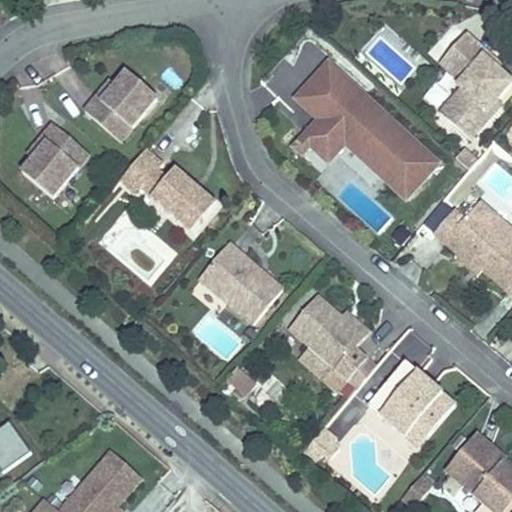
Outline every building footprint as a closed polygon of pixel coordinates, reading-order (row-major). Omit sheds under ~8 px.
[(489,112),(499,101),(511,86),(511,82),(499,71),(486,59),(489,55),(468,36),(447,59),(468,77),(463,84),(459,87),(463,90),(470,97),(449,121),(471,140),(493,115),(489,112)] [(502,67),(489,55),(486,59),(499,71),(502,67)] [(442,65),(463,84),(468,77),(447,59),(442,65)] [(344,150),(408,204),(445,162),(326,62),(293,102),(314,121),(296,142),(328,169),(344,150)] [(103,104),(97,99),(85,113),(122,144),(158,101),(128,75),(117,88),(103,104)] [(111,83),(97,99),(103,104),(117,88),(111,83)] [(441,114),(449,121),(470,97),(463,90),(441,114)] [(502,105),(499,101),(489,112),(493,115),(502,105)] [(48,146),(35,162),(23,175),(54,201),(91,158),(54,127),(43,141),(48,146)] [(29,157),(35,162),(48,146),(43,141),(29,157)] [(170,180),(160,171),(165,166),(148,151),(131,172),(121,183),(138,197),(143,191),(194,235),(219,206),(177,171),(170,180)] [(489,265),(484,271),(509,292),(511,288),(511,238),(510,240),(499,230),(505,224),(482,205),(467,222),(456,212),(435,236),(459,256),(464,250),(480,264),(483,260),(489,265)] [(511,238),(511,230),(505,224),(499,230),(510,240),(511,238)] [(241,262),(245,257),(232,246),(202,281),(255,327),(285,292),(265,274),(260,279),(241,262)] [(480,276),(484,271),(489,265),(483,260),(480,264),(464,250),(459,256),(458,257),(480,276)] [(265,274),(245,257),(241,262),(260,279),(265,274)] [(366,341),(342,320),(318,300),(291,333),(311,350),(336,371),(350,383),(368,362),(356,352),(366,341)] [(346,315),(342,320),(366,341),(370,335),(346,315)] [(327,382),(336,371),(311,350),(302,361),(327,382)] [(377,370),(368,362),(350,383),(359,391),(377,370)] [(408,365),(389,386),(401,396),(419,375),(408,365)] [(242,393),(253,381),(239,369),(228,381),(242,393)] [(418,428),(430,439),(457,407),(419,375),(401,396),(389,386),(370,409),(407,440),(418,428)] [(271,380),(254,398),(266,409),(283,391),(271,380)] [(257,385),(253,381),(242,393),(247,397),(257,385)] [(0,470),(3,475),(31,455),(10,425),(0,431),(0,470)] [(420,451),(430,439),(418,428),(407,440),(420,451)] [(314,444),(307,452),(305,454),(318,465),(325,456),(331,462),(341,450),(335,445),(338,441),(325,431),(314,444)] [(299,444),(307,452),(314,444),(305,437),(299,444)] [(485,505),(493,511),(509,511),(511,509),(511,475),(503,467),(507,463),(477,438),(476,438),(447,472),(485,505)] [(116,511),(118,509),(143,480),(113,454),(63,511),(116,511)] [(511,475),(511,467),(507,463),(503,467),(511,475)] [(414,511),(434,488),(422,479),(402,501),(414,511)] [(57,511),(46,503),(38,511),(57,511)]
